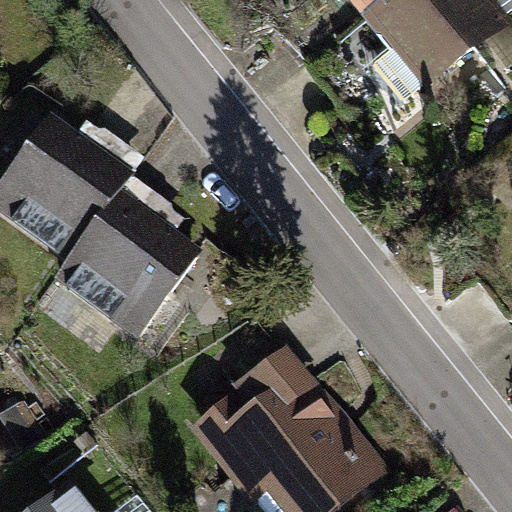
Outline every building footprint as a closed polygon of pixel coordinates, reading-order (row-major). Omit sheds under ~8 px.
[(391,0),(348,0),(348,7),(362,24),(391,0)] [(425,94),(511,24),(490,0),(393,0),(362,25),(377,43),(383,43),(425,94)] [(0,193),(0,212),(69,266),(135,180),(106,157),(103,156),(99,157),(91,168),(79,159),(85,151),(86,148),(85,146),(78,141),(75,145),(51,127),(0,193)] [(125,194),(59,281),(138,341),(198,262),(175,244),(178,240),(171,234),(169,234),(167,236),(160,244),(148,234),(156,224),(156,219),(155,217),(125,194)] [(248,405),(224,423),(274,485),(250,505),(256,511),(341,511),(383,479),(340,424),(327,434),(314,418),(326,408),(285,357),(239,394),(248,405)] [(94,511),(78,493),(54,511),(94,511)]
